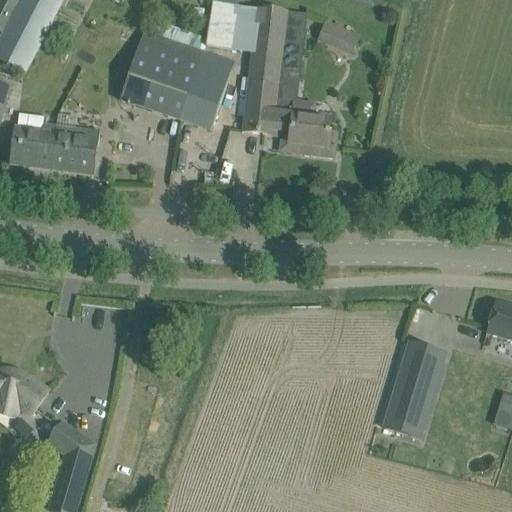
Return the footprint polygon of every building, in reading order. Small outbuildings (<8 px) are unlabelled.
[(21,0),(0,42),(0,61),(26,75),(65,0),(21,0)] [(246,114),(243,134),(272,137),(272,133),(291,135),(289,146),(304,148),(303,157),(334,161),(337,134),(332,133),(333,122),(315,120),(317,106),(306,105),(299,104),(309,16),(258,10),(246,114)] [(326,25),(322,34),(356,48),(360,39),(326,25)] [(145,32),(127,83),(121,102),(181,123),(206,53),(145,32)] [(206,53),(181,123),(212,133),(235,63),(206,53)] [(0,124),(10,89),(0,86),(0,124)] [(11,167),(93,177),(98,135),(45,128),(44,133),(15,130),(13,152),(9,151),(8,162),(11,162),(11,167)] [(487,336),(511,343),(511,309),(496,305),(487,336)] [(410,346),(386,431),(421,441),(445,355),(410,346)] [(0,418),(16,422),(20,415),(29,421),(48,394),(25,377),(23,377),(21,377),(19,378),(18,379),(11,377),(7,374),(6,373),(4,373),(0,373),(0,418)] [(511,398),(505,396),(500,412),(511,415),(511,398)] [(64,458),(48,511),(77,511),(97,448),(81,436),(64,458)]
